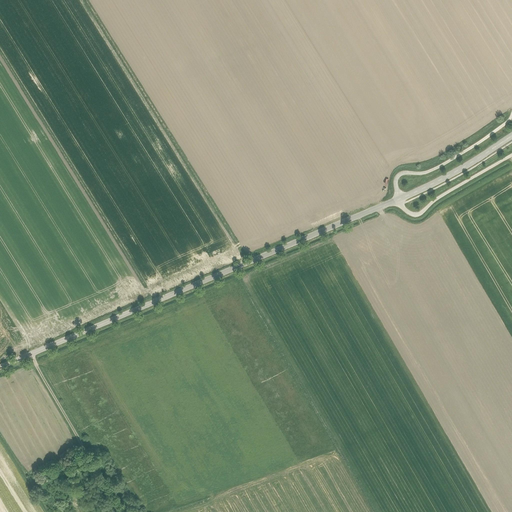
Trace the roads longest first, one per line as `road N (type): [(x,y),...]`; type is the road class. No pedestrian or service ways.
road 1 (tertiary): [(511,135),(398,200),(0,368)]
road 2 (track): [(30,355),(118,511)]
